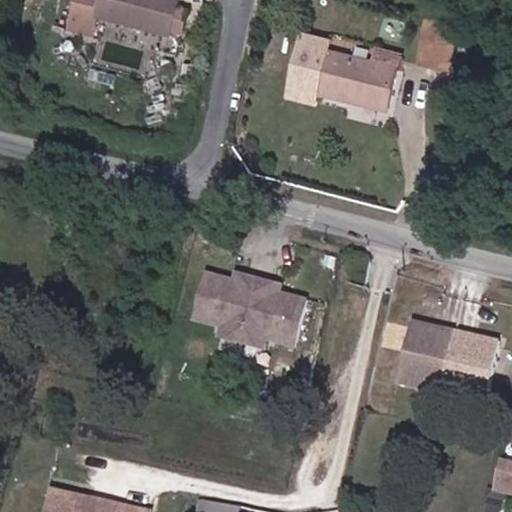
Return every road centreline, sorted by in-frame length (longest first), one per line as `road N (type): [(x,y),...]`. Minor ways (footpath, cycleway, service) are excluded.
road 1 (residential): [(511,269),(0,142)]
road 2 (unknown): [(398,239),(332,511)]
road 3 (unknown): [(180,184),(221,0)]
